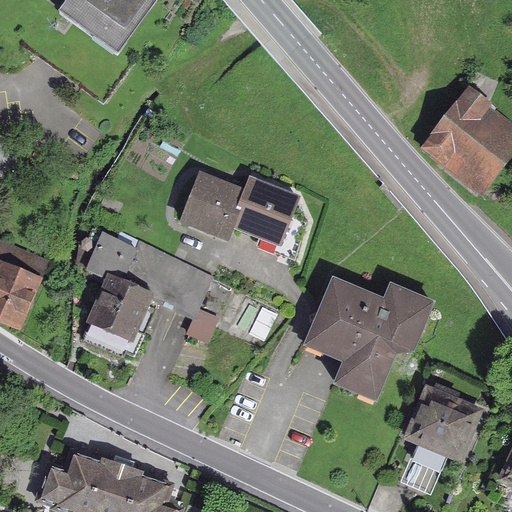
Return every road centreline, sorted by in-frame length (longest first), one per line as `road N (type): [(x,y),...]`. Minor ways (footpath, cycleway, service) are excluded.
road 1 (primary): [(260,0),(511,291)]
road 2 (tertiary): [(0,344),(135,423),(326,511)]
